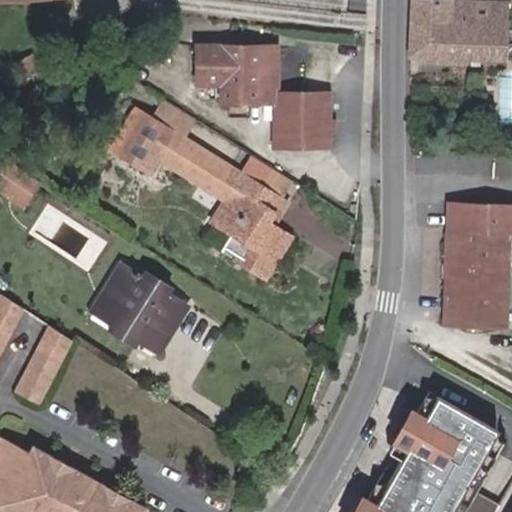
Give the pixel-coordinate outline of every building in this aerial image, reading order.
[(416,1),(413,56),(506,56),(510,3),(416,1)] [(326,152),(325,96),(296,96),(272,96),(270,52),(193,54),(193,91),(221,91),(221,107),(272,106),(273,153),(326,152)] [(277,197),(239,172),(179,135),(190,118),(161,99),(134,143),(155,156),(160,148),(182,160),(180,164),(226,194),(222,200),(216,210),(232,219),(231,233),(241,239),(229,256),(262,278),(289,235),(271,225),(264,220),(278,198),(277,197)] [(154,159),(222,200),(226,194),(180,164),(182,160),(160,148),(155,156),(154,159)] [(0,191),(15,202),(32,176),(0,155),(0,191)] [(277,197),(288,180),(250,156),(239,172),(277,197)] [(32,176),(15,202),(23,206),(40,181),(32,176)] [(264,220),(271,225),(285,202),(278,198),(264,220)] [(462,204),(454,204),(451,323),(459,323),(462,204)] [(511,205),(462,204),(459,323),(510,324),(511,262),(511,205)] [(210,220),(231,233),(232,219),(216,210),(210,220)] [(122,263),(102,295),(121,307),(112,323),(136,338),(146,323),(164,335),(184,303),(122,263)] [(121,307),(102,295),(91,310),(112,323),(121,307)] [(0,296),(0,348),(20,309),(0,296)] [(146,323),(136,338),(155,350),(164,335),(146,323)] [(70,342),(46,326),(14,391),(38,404),(70,342)] [(450,511),(452,510),(465,486),(497,428),(430,391),(417,413),(411,409),(395,439),(400,443),(361,511),(450,511)] [(95,499),(101,490),(67,473),(62,480),(60,479),(51,474),(55,466),(25,451),(21,458),(0,445),(0,511),(139,511),(140,510),(110,495),(105,504),(95,499)] [(258,467),(244,458),(235,473),(249,482),(258,467)] [(67,473),(55,466),(51,474),(60,479),(62,480),(67,473)] [(495,511),(500,505),(465,486),(452,510),(455,511),(495,511)] [(110,495),(101,490),(95,499),(105,504),(110,495)]
